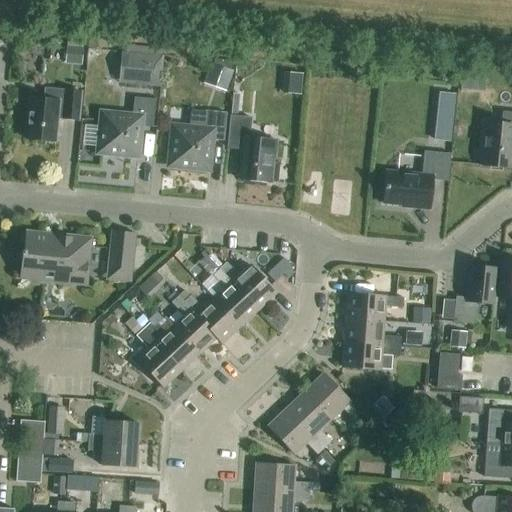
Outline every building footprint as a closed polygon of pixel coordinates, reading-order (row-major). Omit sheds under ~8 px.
[(65,66),(81,67),(83,45),(67,44),(67,48),(66,48),(65,66)] [(146,82),(160,83),(162,57),(156,56),(157,52),(131,50),(130,54),(125,53),(124,68),(147,70),(146,82)] [(210,64),(202,85),(225,94),(233,73),(210,64)] [(28,99),(24,140),(54,143),(56,119),(61,119),(61,120),(77,121),(80,94),(44,91),(43,101),(28,99)] [(140,128),(152,129),(154,101),(133,99),(132,118),(101,115),(97,154),(137,158),(140,128)] [(204,112),(203,131),(172,128),(168,168),(209,172),(211,141),(223,142),(225,114),(204,112)] [(511,114),(501,113),(500,125),(485,123),(480,167),(510,170),(511,150),(511,114)] [(436,116),(433,141),(449,143),(452,118),(436,116)] [(229,117),(226,149),(241,151),(238,181),(270,184),(272,159),(274,160),(276,142),(248,139),(250,119),(229,117)] [(431,182),(447,183),(450,155),(423,153),(420,176),(385,173),(382,205),(411,208),(411,209),(428,211),(431,182)] [(21,252),(20,256),(23,256),(20,280),(86,287),(90,239),(25,232),(23,252),(21,252)] [(110,232),(106,280),(129,283),(134,235),(110,232)] [(133,248),(133,269),(143,269),(144,248),(133,248)] [(203,259),(197,265),(210,278),(211,277),(218,270),(202,252),(199,255),(203,259)] [(270,259),(260,268),(275,283),(284,274),(270,259)] [(284,274),(291,267),(283,259),(276,265),(284,274)] [(497,284),(494,284),(493,298),(511,299),(511,302),(509,333),(511,332),(511,263),(499,262),(499,271),(497,284)] [(218,270),(257,311),(275,295),(249,266),(238,277),(225,264),(218,270)] [(466,299),(455,298),(452,324),(473,326),(475,304),(492,306),(493,298),(494,284),(497,284),(499,271),(469,268),(466,299)] [(257,311),(218,270),(211,277),(224,290),(213,300),(239,328),(257,311)] [(184,291),(177,297),(183,303),(190,297),(184,291)] [(346,295),(344,320),(383,323),(384,308),(402,309),(403,299),(346,295)] [(182,304),(183,303),(177,297),(170,304),(183,317),(172,327),(198,355),(215,339),(215,338),(182,304)] [(190,297),(183,303),(182,304),(215,338),(215,339),(221,345),(239,328),(213,300),(202,310),(190,297)] [(429,325),(430,310),(412,309),(411,324),(429,325)] [(180,372),(142,331),(136,325),(131,319),(124,325),(135,337),(147,350),(136,361),(162,389),(180,372)] [(142,319),(136,325),(142,331),(148,325),(142,319)] [(344,320),(343,344),(399,348),(400,339),(382,337),(383,323),(344,320)] [(198,355),(172,327),(161,337),(149,324),(148,325),(142,331),(180,372),(198,355)] [(450,332),(448,348),(464,350),(466,333),(450,332)] [(421,334),(405,333),(404,346),(420,348),(421,334)] [(399,348),(343,344),(341,369),(379,371),(380,356),(398,358),(399,348)] [(460,372),(470,373),(471,359),(461,359),(460,372)] [(360,415),(322,375),(304,392),(330,421),(342,410),(353,422),(360,415)] [(437,376),(436,390),(460,392),(461,378),(437,376)] [(330,421),(304,392),(285,410),(323,450),(330,443),(319,431),(330,421)] [(381,421),(394,408),(382,396),(369,409),(381,421)] [(482,400),(458,398),(457,414),(481,416),(482,400)] [(48,408),(46,434),(61,436),(63,409),(48,408)] [(323,450),(285,410),(267,427),(293,456),(305,445),(316,456),(323,450)] [(485,444),(501,445),(511,446),(511,411),(488,410),(485,444)] [(41,460),(42,444),(43,423),(19,422),(15,482),(39,484),(40,473),(41,460)] [(137,447),(138,425),(103,422),(102,436),(76,434),(76,443),(87,443),(137,447)] [(135,468),(137,447),(87,443),(87,452),(101,453),(100,466),(135,468)] [(511,446),(501,445),(500,456),(485,455),(483,478),(511,480),(511,446)] [(323,472),(333,463),(324,452),(313,461),(323,472)] [(400,482),(432,483),(433,469),(433,460),(401,459),(400,482)] [(72,462),(41,460),(40,473),(71,475),(72,462)] [(255,465),(253,490),(308,494),(309,484),(293,483),(294,467),(255,465)] [(432,483),(432,485),(449,486),(449,470),(433,469),(432,483)] [(53,478),(52,496),(64,497),(65,478),(53,478)] [(66,479),(65,503),(73,504),(73,496),(76,496),(77,479),(66,479)] [(135,494),(156,494),(156,482),(135,482),(135,494)] [(308,494),(253,490),(251,511),(291,511),(292,502),(308,503),(308,494)] [(476,499),(472,502),(470,508),(471,511),(511,511),(511,498),(497,498),(497,499),(482,498),(476,499)] [(64,511),(65,503),(56,503),(55,511),(64,511)] [(72,511),(73,504),(65,503),(64,511),(72,511)]
